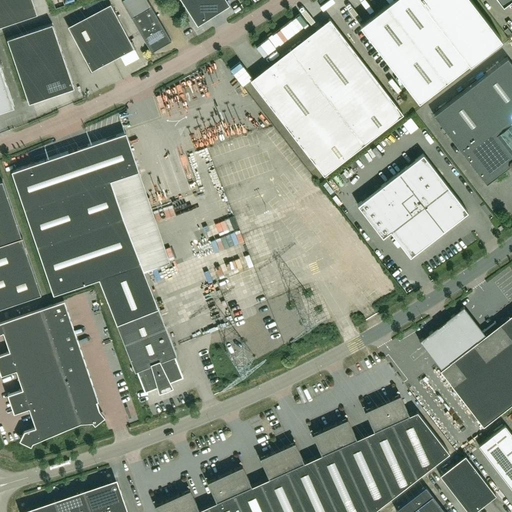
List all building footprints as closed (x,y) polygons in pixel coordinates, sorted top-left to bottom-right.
[(17,7),(14,0),(0,5),(0,6),(2,12),(12,9),(16,7),(17,7)] [(171,39),(151,5),(150,5),(147,0),(121,0),(131,16),(151,51),(152,50),(170,40),(171,39)] [(229,5),(226,0),(181,0),(197,25),(229,5)] [(501,37),(471,0),(392,0),(383,7),(360,25),(419,101),(501,37)] [(35,15),(31,3),(17,7),(16,7),(12,9),(16,22),(35,15)] [(129,39),(110,3),(89,15),(112,59),(120,55),(125,66),(139,58),(129,39)] [(0,26),(16,22),(12,9),(2,12),(0,12),(0,26)] [(112,59),(89,15),(68,26),(86,61),(91,70),(105,63),(112,59)] [(403,113),(329,18),(328,19),(329,21),(292,50),(291,48),(289,49),(290,51),(253,80),(252,78),(250,79),(321,171),(324,174),(403,113)] [(74,87),(52,23),(7,38),(29,103),(74,87)] [(511,63),(507,57),(433,114),(458,147),(486,183),(510,165),(511,166),(511,165),(511,63)] [(0,111),(14,107),(0,65),(0,111)] [(241,92),(249,79),(245,76),(237,89),(241,92)] [(158,307),(122,217),(110,179),(138,170),(125,131),(88,144),(78,148),(11,170),(53,294),(99,278),(116,323),(158,307)] [(145,139),(132,144),(136,154),(149,149),(145,139)] [(423,153),(357,204),(382,236),(390,231),(391,229),(410,253),(465,211),(466,212),(467,211),(423,153)] [(336,176),(325,185),(331,192),(342,184),(336,176)] [(0,212),(12,209),(2,180),(0,180),(0,212)] [(21,237),(12,209),(0,212),(0,244),(22,237),(22,236),(21,237)] [(0,275),(31,265),(21,237),(22,237),(0,244),(0,275)] [(0,307),(41,294),(31,265),(0,275),(0,307)] [(256,305),(252,291),(234,296),(238,310),(256,305)] [(67,309),(64,299),(39,308),(43,318),(67,309)] [(165,326),(158,307),(116,323),(135,370),(136,370),(145,390),(158,385),(160,389),(164,387),(167,386),(171,384),(169,381),(183,375),(178,364),(174,355),(176,354),(170,337),(165,326)] [(46,327),(43,318),(39,308),(0,321),(0,332),(3,331),(6,341),(46,327)] [(70,319),(67,309),(43,318),(46,327),(69,319),(70,319)] [(511,313),(497,325),(495,322),(495,321),(483,330),(511,367),(511,313)] [(74,328),(70,319),(69,319),(46,327),(49,337),(72,329),(74,328)] [(52,346),(49,337),(46,327),(6,341),(9,350),(0,353),(0,363),(1,364),(52,346)] [(77,338),(74,328),(72,329),(49,337),(52,346),(75,338),(77,338)] [(511,403),(511,367),(483,330),(471,339),(472,339),(473,339),(475,342),(451,361),(448,357),(449,357),(449,356),(437,365),(437,366),(446,378),(451,384),(483,426),(511,403)] [(80,347),(77,338),(75,338),(52,346),(56,356),(78,348),(80,347)] [(59,365),(56,356),(52,346),(1,364),(0,363),(0,372),(1,374),(4,373),(16,369),(19,379),(59,365)] [(83,357),(80,347),(78,348),(56,356),(59,365),(82,357),(83,357)] [(87,366),(83,357),(82,357),(59,365),(62,375),(85,367),(87,366)] [(65,384),(62,375),(59,365),(19,379),(22,388),(11,392),(7,393),(10,403),(14,402),(65,384)] [(90,376),(87,366),(85,367),(62,375),(65,384),(88,376),(90,376)] [(93,385),(90,376),(88,376),(65,384),(68,394),(91,386),(93,385)] [(72,403),(68,394),(65,384),(14,402),(10,403),(14,412),(17,411),(29,407),(32,417),(72,403)] [(98,400),(93,385),(91,386),(68,394),(72,403),(73,408),(96,400),(96,401),(98,400)] [(449,452),(417,410),(409,414),(408,414),(405,409),(399,394),(389,399),(382,402),(391,422),(416,477),(449,452)] [(105,416),(99,409),(96,401),(96,400),(73,408),(78,422),(80,422),(92,421),(94,424),(105,416)] [(416,477),(391,422),(382,402),(365,409),(374,429),(374,430),(373,430),(365,434),(392,495),(393,495),(416,477)] [(32,442),(80,422),(78,422),(73,408),(72,403),(32,417),(35,426),(24,430),(19,439),(31,445),(32,442)] [(392,495),(365,434),(356,438),(355,438),(346,418),(329,425),(330,426),(339,446),(368,511),(370,511),(393,495),(392,495)] [(511,434),(504,424),(478,445),(511,488),(511,434)] [(368,511),(339,446),(330,426),(329,425),(313,433),(322,453),(321,453),(321,454),(316,456),(312,457),(336,511),(368,511)] [(336,511),(312,457),(307,460),(304,461),(303,462),(294,442),(294,441),(277,449),(286,469),(305,511),(336,511)] [(305,511),(286,469),(277,449),(260,457),(269,477),(268,477),(260,481),(273,511),(305,511)] [(495,494),(465,455),(440,474),(464,506),(468,511),(472,511),(489,500),(495,494)] [(273,511),(260,481),(251,485),(250,485),(241,465),(224,473),(225,473),(234,493),(242,511),(273,511)] [(242,511),(234,493),(225,473),(224,473),(208,480),(217,500),(216,501),(211,503),(208,504),(207,505),(208,505),(210,511),(242,511)] [(127,511),(122,494),(120,489),(110,492),(107,483),(84,491),(83,489),(90,511),(127,511)] [(408,511),(417,506),(432,494),(425,485),(395,509),(397,511),(408,511)] [(90,511),(83,489),(82,489),(83,492),(55,501),(55,499),(54,499),(58,511),(90,511)] [(210,511),(208,505),(207,505),(199,509),(198,509),(189,489),(172,496),(172,497),(179,511),(210,511)] [(445,511),(432,494),(417,506),(421,511),(445,511)] [(179,511),(172,497),(172,496),(155,504),(158,511),(179,511)] [(58,511),(54,499),(54,501),(31,509),(32,511),(58,511)]
